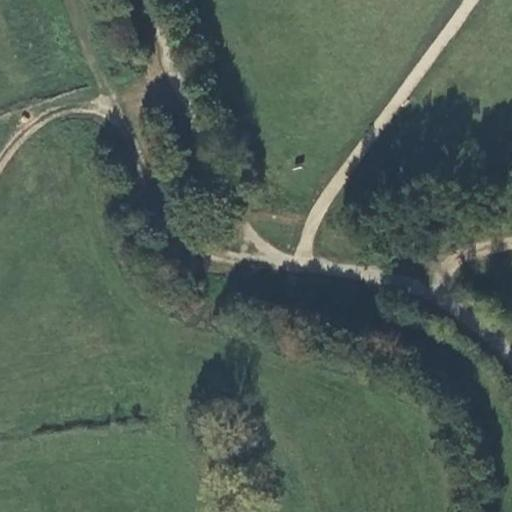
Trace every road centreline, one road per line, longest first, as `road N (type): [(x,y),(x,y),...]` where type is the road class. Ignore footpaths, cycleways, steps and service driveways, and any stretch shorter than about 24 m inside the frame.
road 1 (track): [(0,162),(55,111),(108,104),(173,228),(194,246),(218,257),(377,276),(437,296)]
road 2 (track): [(300,266),(335,185),(472,0)]
road 3 (track): [(261,262),(173,83),(148,0)]
road 4 (track): [(511,245),(446,264),(437,296),(511,356)]
